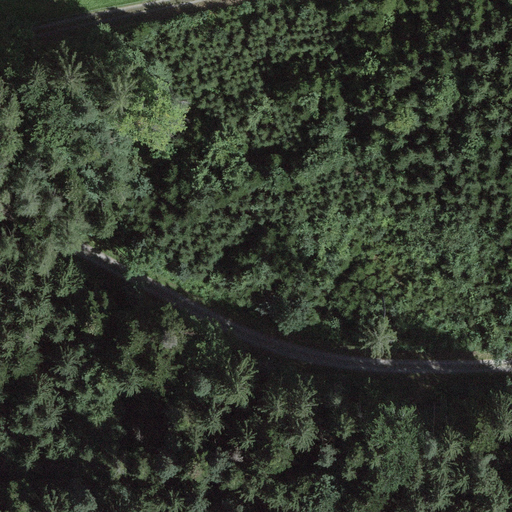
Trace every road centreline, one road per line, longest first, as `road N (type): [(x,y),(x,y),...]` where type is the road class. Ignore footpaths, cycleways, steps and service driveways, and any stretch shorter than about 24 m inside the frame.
road 1 (track): [(0,208),(265,340),(397,360),(511,361)]
road 2 (track): [(0,46),(198,0)]
